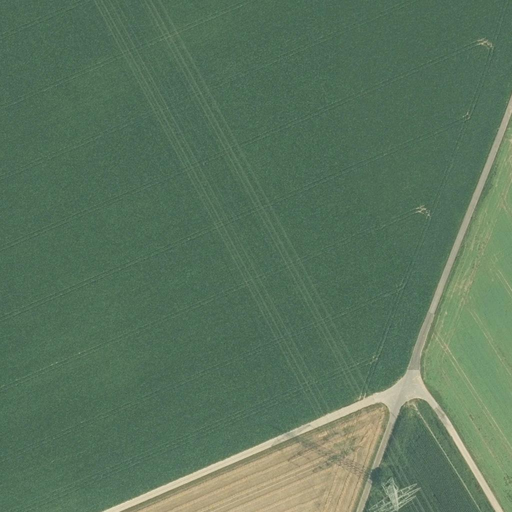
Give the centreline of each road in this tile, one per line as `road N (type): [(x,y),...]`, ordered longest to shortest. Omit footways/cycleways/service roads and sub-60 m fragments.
road 1 (track): [(406,386),(113,511)]
road 2 (track): [(511,123),(406,386)]
road 3 (track): [(502,511),(445,418),(424,391),(406,386)]
road 4 (track): [(406,386),(361,511)]
